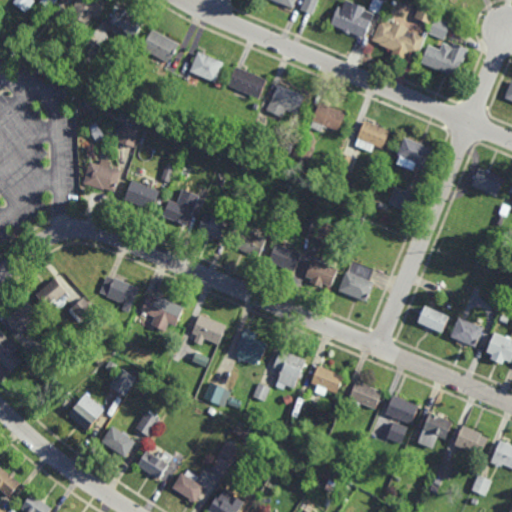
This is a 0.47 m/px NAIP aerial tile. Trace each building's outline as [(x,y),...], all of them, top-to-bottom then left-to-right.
[(33,0),(35,1),(24,13),(13,4),(16,0),(33,0)] [(58,0),(55,4),(52,1),(47,8),(40,2),(41,0),(58,0)] [(98,19),(92,16),(88,24),(70,15),(74,7),(74,6),(77,0),(105,0),(107,1),(98,19)] [(297,0),(294,8),(272,0),(297,0)] [(319,0),(314,15),(301,10),(305,0),(319,0)] [(378,14),(372,11),(377,0),(382,0),(384,1),(378,14)] [(353,3),(354,2),(366,7),(365,9),(375,13),(365,38),(350,32),(350,34),(344,32),(345,30),(332,24),(339,6),(343,8),(346,1),(353,3)] [(431,24),(415,17),(421,1),(437,7),(431,24)] [(64,26),(53,20),(60,6),(71,12),(64,26)] [(134,38),(124,31),(121,36),(107,27),(121,6),(145,21),(134,38)] [(445,40),(429,34),(438,10),(454,17),(445,40)] [(392,23),(393,20),(409,27),(408,30),(425,38),(418,55),(409,51),(407,56),(379,45),(379,43),(372,40),(381,19),(392,23)] [(170,64),(142,48),(153,29),(181,44),(170,64)] [(92,60),(91,59),(88,62),(79,57),(82,52),(81,52),(90,38),(101,46),(92,60)] [(77,50),(72,46),(76,40),(82,43),(77,50)] [(463,62),(462,61),(455,77),(421,62),(429,44),(449,53),(454,42),(469,48),(463,62)] [(220,88),(214,86),(215,83),(190,72),(199,51),(225,62),(217,81),(222,83),(220,88)] [(260,99),(228,86),(236,66),(268,79),(260,99)] [(297,115),(287,110),(284,118),(266,111),(278,84),(305,96),(297,115)] [(160,105),(154,102),(156,97),(162,100),(160,105)] [(339,132),(313,121),(321,102),(347,113),(339,132)] [(384,149),(374,146),(372,152),(355,146),(365,120),(391,131),(384,149)] [(136,147),(119,143),(123,125),(141,129),(136,147)] [(97,143),(92,133),(101,128),(106,138),(97,143)] [(423,170),(415,166),(413,170),(397,164),(400,156),(398,155),(405,137),(432,148),(423,170)] [(309,164),(292,157),(299,140),(316,147),(309,164)] [(290,155),(283,152),(287,142),(294,144),(290,155)] [(347,173),(336,168),(342,153),(353,158),(347,173)] [(111,168),(118,170),(122,171),(116,192),(104,189),(104,190),(83,185),(89,162),(100,165),(102,159),(112,162),(111,168)] [(171,183),(161,179),(167,163),(171,164),(172,160),(178,162),(171,183)] [(247,173),(242,169),(246,163),(251,167),(247,173)] [(190,178),(188,177),(186,180),(183,179),(184,176),(180,175),(183,167),(192,170),(190,178)] [(486,170),(486,169),(492,171),(491,172),(500,176),(501,174),(503,175),(502,177),(505,178),(498,196),(472,186),(475,180),(473,179),(474,175),(476,176),(480,168),(486,170)] [(343,180),(337,178),(339,172),(345,174),(343,180)] [(153,211),(147,208),(146,210),(145,210),(144,213),(140,211),(141,208),(139,208),(140,206),(125,200),(132,180),(161,191),(153,211)] [(406,212),(388,204),(395,188),(413,195),(406,212)] [(200,196),(187,228),(181,226),(182,225),(164,217),(171,200),(178,203),(184,189),(200,196)] [(386,211),(378,207),(380,202),(388,205),(386,211)] [(507,217),(504,216),(501,226),(499,225),(502,216),(500,215),(504,203),(511,206),(507,217)] [(222,241),(213,237),(213,239),(205,236),(205,234),(199,231),(206,214),(229,223),(222,241)] [(321,224),(322,222),(334,227),(328,244),(301,233),(307,218),(321,224)] [(260,257),(245,251),(244,253),(240,251),(241,249),(232,246),(240,228),(267,240),(260,257)] [(295,272),(269,262),(276,244),(302,254),(295,272)] [(330,264),(334,266),(333,267),(339,270),(331,287),(324,284),(322,288),(311,284),(313,280),(305,276),(312,259),(319,262),(321,257),(331,261),(330,264)] [(368,302),(359,299),(358,300),(354,298),(354,297),(339,291),(347,272),(375,283),(368,302)] [(114,279),(115,278),(139,288),(129,313),(122,310),(124,304),(107,297),(107,295),(100,292),(107,276),(114,279)] [(67,293),(66,294),(66,295),(64,297),(63,296),(47,309),(36,295),(45,287),(45,286),(48,283),(49,284),(56,278),(67,293)] [(486,300),(481,297),(484,292),(489,295),(486,300)] [(157,299),(158,296),(184,308),(176,326),(170,323),(166,331),(152,324),(155,317),(140,310),(147,294),(157,299)] [(83,321),(72,308),(84,298),(95,310),(83,321)] [(21,334),(7,321),(27,301),(40,314),(21,334)] [(450,317),(443,334),(433,330),(432,333),(423,329),(425,326),(419,323),(422,315),(420,315),(422,310),(423,311),(425,306),(450,317)] [(219,345),(203,338),(202,340),(193,337),(194,334),(192,333),(200,314),(227,326),(219,345)] [(507,325),(500,321),(503,315),(510,319),(507,325)] [(477,348),(468,345),(467,348),(465,347),(464,350),(460,348),(461,346),(457,344),(459,341),(451,337),(460,318),(485,329),(477,348)] [(23,362),(13,373),(0,360),(0,328),(13,341),(11,343),(18,349),(14,354),(23,362)] [(261,361),(258,360),(256,365),(245,360),(244,362),(241,361),(242,359),(236,357),(238,352),(234,350),(244,328),(258,334),(256,339),(268,344),(261,361)] [(511,363),(504,361),(503,364),(492,360),(494,355),(488,353),(496,333),(506,338),(507,336),(511,338),(511,335),(511,363)] [(43,366),(31,354),(41,344),(53,356),(43,366)] [(302,378),(300,378),(295,389),(286,385),(284,390),(275,386),(281,370),(274,367),(281,349),(307,360),(301,373),(304,374),(302,378)] [(207,367),(210,358),(195,353),(192,362),(207,367)] [(32,367),(24,359),(28,355),(36,363),(32,367)] [(112,373),(106,369),(111,361),(117,365),(112,373)] [(338,395),(328,391),(326,396),(316,392),(318,386),(312,384),(319,366),(345,376),(338,395)] [(125,396),(111,387),(123,369),(130,374),(133,369),(140,374),(125,396)] [(376,410),(361,404),(360,407),(349,403),(357,381),(369,386),(369,387),(383,392),(376,410)] [(225,395),(223,394),(219,405),(203,398),(210,382),(228,389),(225,395)] [(265,402),(253,397),(259,382),(271,387),(265,402)] [(97,429),(95,432),(91,429),(89,432),(69,416),(86,394),(106,411),(93,426),(97,429)] [(412,425),(386,415),(394,395),(406,400),(406,401),(420,407),(412,425)] [(214,415),(212,414),(211,415),(208,414),(209,412),(208,411),(211,407),(217,411),(214,415)] [(150,437),(135,428),(146,410),(161,420),(150,437)] [(257,420),(251,417),(254,411),(260,414),(257,420)] [(447,421),(454,425),(446,441),(439,438),(433,450),(419,444),(431,415),(437,417),(439,413),(448,416),(447,421)] [(402,445),(387,439),(393,422),(409,429),(402,445)] [(241,437),(233,432),(236,426),(245,430),(241,437)] [(122,433),(124,431),(130,435),(128,437),(137,443),(126,459),(102,443),(113,427),(122,433)] [(483,458),(472,454),(471,457),(466,455),(467,451),(456,446),(463,427),(483,435),(483,437),(490,440),(483,458)] [(511,470),(505,467),(504,469),(501,468),(500,470),(496,468),(497,466),(491,464),(503,437),(511,441),(511,446),(511,470)] [(225,476),(212,467),(219,456),(217,455),(227,440),(242,450),(225,476)] [(158,457),(159,456),(162,458),(161,460),(170,466),(160,481),(138,466),(148,451),(158,457)] [(458,467),(451,482),(448,481),(446,485),(443,483),(437,496),(430,493),(436,479),(428,476),(433,463),(441,467),(444,461),(458,467)] [(12,499),(0,489),(0,470),(2,468),(23,485),(12,499)] [(199,477),(196,482),(206,488),(196,504),(194,503),(193,504),(189,502),(190,500),(173,489),(183,474),(185,475),(188,469),(199,477)] [(486,498),(473,493),(480,477),(493,482),(486,498)] [(258,496),(252,492),(255,487),(261,491),(258,496)] [(341,500),(335,496),(338,492),(344,496),(341,500)] [(26,511),(24,510),(26,506),(25,505),(32,495),(53,510),(51,511),(26,511)] [(240,511),(210,511),(209,511),(220,496),(241,511),(240,511)] [(480,506),(479,505),(478,507),(472,506),(474,499),(480,501),(480,503),(481,503),(480,506)]
